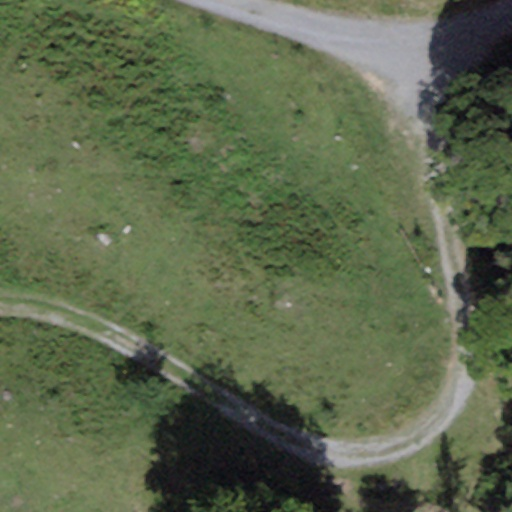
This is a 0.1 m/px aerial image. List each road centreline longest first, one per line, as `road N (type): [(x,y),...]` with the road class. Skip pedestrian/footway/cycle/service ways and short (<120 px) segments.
road 1 (track): [(402,53),(459,288),(468,360),(462,391),(434,423),(355,453),(303,450),(104,330),(24,304),(0,305)]
road 2 (track): [(229,0),(402,53),(508,0)]
